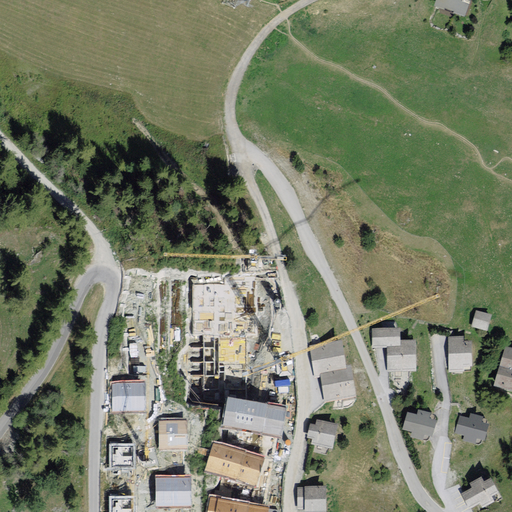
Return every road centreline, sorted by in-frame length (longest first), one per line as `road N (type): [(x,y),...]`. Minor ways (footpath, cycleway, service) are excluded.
road 1 (unclassified): [(94,511),(107,275),(84,283),(49,359),(0,428)]
road 2 (residential): [(437,511),(414,484),(367,361),(286,193),(236,142)]
road 3 (residential): [(289,511),(304,409),(294,313),(236,142)]
road 4 (track): [(103,272),(95,234),(0,136)]
road 5 (residential): [(236,142),(230,100),(238,73),(273,22),(308,0)]
